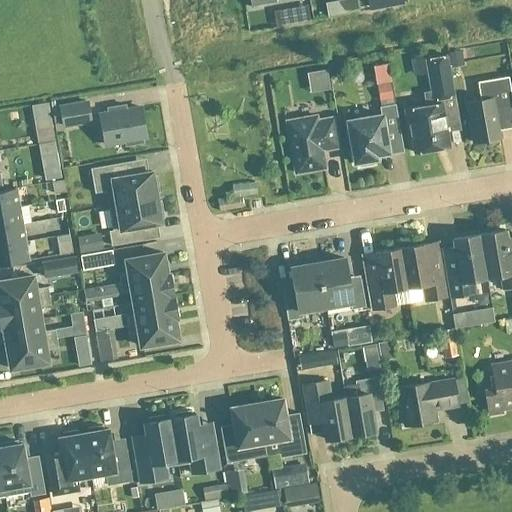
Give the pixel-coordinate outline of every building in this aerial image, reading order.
[(336,1),(325,3),(328,17),(338,15),(336,1)] [(274,12),(277,26),(289,24),(287,10),(274,12)] [(461,50),(449,52),(451,68),(464,66),(461,50)] [(454,96),(446,52),(424,56),(432,100),(454,96)] [(393,61),(379,62),(380,83),(392,82),(392,75),(394,75),(393,61)] [(319,88),(329,86),(328,76),(318,78),(319,88)] [(466,103),(473,143),(501,138),(496,108),(511,104),(511,98),(508,77),(477,82),(480,100),(466,103)] [(376,85),(380,106),(394,104),(390,82),(376,85)] [(63,126),(91,122),(87,102),(60,107),(63,126)] [(409,127),(413,153),(449,147),(441,103),(404,110),(407,128),(409,127)] [(380,115),(347,121),(354,163),(359,162),(360,166),(372,164),(371,160),(376,159),(375,156),(388,153),(385,135),(400,132),(395,104),(379,107),(380,115)] [(100,115),(105,145),(125,141),(126,146),(143,144),(142,139),(146,138),(141,108),(126,111),(125,106),(107,108),(108,114),(100,115)] [(315,117),(286,122),(295,174),(325,168),(321,151),(337,148),(332,118),(316,121),(315,117)] [(55,141),(52,125),(35,128),(38,144),(55,141)] [(108,206),(156,197),(155,193),(159,193),(156,175),(152,175),(152,171),(136,174),(132,172),(130,161),(89,168),(94,193),(105,191),(108,206)] [(59,164),(42,167),(44,180),(61,177),(59,164)] [(66,192),(64,180),(52,182),(54,194),(66,192)] [(15,188),(0,190),(0,209),(18,207),(15,188)] [(157,201),(156,197),(108,206),(112,231),(108,231),(111,246),(144,240),(142,229),(145,226),(161,223),(160,219),(164,219),(161,201),(157,201)] [(57,213),(65,211),(63,199),(55,201),(57,213)] [(18,207),(0,209),(0,228),(21,224),(18,207)] [(21,224),(0,228),(0,246),(24,242),(21,224)] [(479,235),(486,278),(500,275),(502,289),(511,287),(511,237),(506,238),(505,230),(479,235)] [(454,247),(441,250),(449,297),(449,298),(450,298),(451,306),(457,306),(455,297),(475,293),(472,280),(486,278),(479,235),(453,239),(454,247)] [(80,254),(86,253),(84,239),(77,240),(80,254)] [(0,246),(0,265),(27,261),(24,242),(0,246)] [(439,242),(400,249),(407,288),(421,285),(424,301),(449,297),(441,250),(439,242)] [(407,288),(400,249),(361,255),(370,310),(395,306),(392,290),(407,288)] [(112,250),(80,256),(83,270),(114,265),(112,250)] [(120,283),(170,275),(169,274),(167,275),(163,253),(125,260),(128,273),(118,274),(120,283)] [(42,262),(44,275),(76,270),(74,257),(42,262)] [(317,262),(325,309),(350,305),(351,310),(364,308),(359,277),(349,278),(345,257),(317,262)] [(325,309),(317,262),(289,267),(292,288),(281,290),(287,321),(301,319),(300,313),(325,309)] [(170,277),(170,275),(120,283),(122,292),(131,291),(133,303),(173,296),(171,283),(169,283),(168,277),(170,277)] [(0,304),(49,296),(47,287),(35,289),(33,276),(0,281),(0,304)] [(98,288),(83,290),(85,302),(100,299),(98,288)] [(0,326),(40,319),(38,307),(51,305),(49,296),(0,304),(0,326)] [(173,296),(133,303),(135,315),(128,317),(126,317),(127,325),(127,326),(177,317),(176,315),(175,315),(174,310),(176,309),(173,296)] [(127,312),(95,318),(97,330),(127,325),(126,317),(128,317),(127,312)] [(460,312),(454,321),(455,328),(463,326),(468,318),(460,312)] [(452,316),(439,319),(441,329),(454,327),(452,316)] [(177,318),(177,317),(127,326),(129,335),(138,333),(141,346),(178,340),(174,319),(177,318)] [(6,347),(56,338),(55,329),(42,331),(40,319),(0,326),(0,327),(3,327),(6,347)] [(379,327),(371,329),(373,342),(386,340),(385,332),(379,327)] [(370,329),(360,331),(362,344),(372,342),(370,329)] [(345,330),(330,333),(333,349),(348,346),(345,330)] [(458,356),(453,330),(437,333),(442,359),(458,356)] [(89,349),(86,337),(75,339),(77,351),(89,349)] [(58,347),(56,338),(6,347),(10,369),(48,362),(45,349),(58,347)] [(394,359),(391,341),(377,344),(380,361),(394,359)] [(116,359),(114,346),(98,348),(100,361),(116,359)] [(334,351),(313,355),(315,367),(336,364),(334,351)] [(377,356),(364,359),(366,371),(380,369),(377,356)] [(484,390),(489,416),(502,414),(501,409),(511,407),(511,362),(491,366),(495,388),(484,390)] [(355,381),(355,386),(343,388),(344,398),(351,436),(375,432),(370,405),(382,403),(377,377),(355,381)] [(398,388),(404,426),(436,421),(434,410),(457,406),(453,380),(429,384),(429,383),(398,388)] [(344,398),(330,400),(327,381),(302,385),(307,416),(321,414),(325,440),(351,436),(344,398)] [(257,404),(266,456),(279,454),(280,458),(306,453),(299,413),(285,415),(282,399),(257,404)] [(266,456),(257,404),(231,408),(235,432),(221,434),(226,463),(266,456)] [(174,418),(170,418),(178,465),(190,463),(192,474),(219,469),(211,423),(197,426),(195,414),(192,415),(191,411),(174,414),(174,418)] [(178,465),(170,418),(165,419),(164,415),(147,418),(148,422),(144,423),(146,435),(132,437),(140,483),(167,478),(165,467),(178,465)] [(88,433),(83,434),(90,476),(105,474),(107,486),(132,481),(126,449),(112,451),(108,429),(103,430),(102,426),(87,428),(88,433)] [(90,476),(83,434),(78,434),(77,430),(62,433),(63,437),(58,438),(62,460),(47,462),(53,495),(78,490),(76,479),(90,476)] [(0,447),(0,469),(5,497),(29,492),(30,496),(45,494),(39,462),(30,464),(25,460),(22,444),(17,445),(16,441),(0,443),(0,444),(1,448),(0,447)] [(272,469),(275,489),(309,483),(305,463),(272,469)] [(238,470),(224,472),(227,487),(229,496),(242,493),(238,470)] [(287,507),(318,502),(315,485),(284,490),(287,507)] [(227,487),(202,491),(204,500),(229,496),(227,487)] [(260,493),(242,496),(245,511),(246,511),(263,509),(260,493)] [(182,494),(155,499),(157,510),(184,505),(182,494)] [(219,511),(217,500),(199,503),(200,511),(219,511)]
